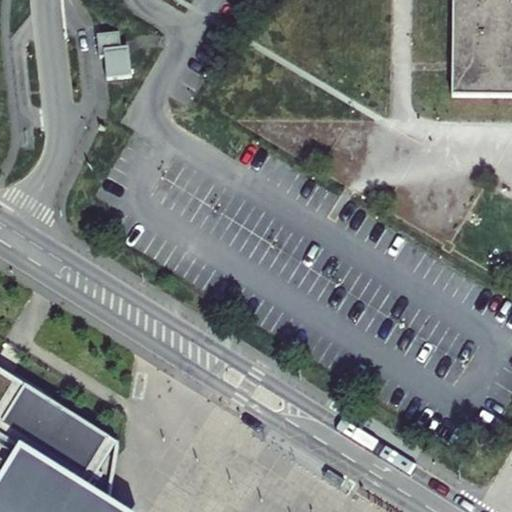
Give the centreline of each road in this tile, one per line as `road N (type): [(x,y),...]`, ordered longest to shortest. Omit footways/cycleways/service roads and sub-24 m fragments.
road 1 (tertiary): [(477,511),(17,224)]
road 2 (tertiary): [(1,249),(421,511)]
road 3 (unclassified): [(49,0),(61,141),(17,224)]
